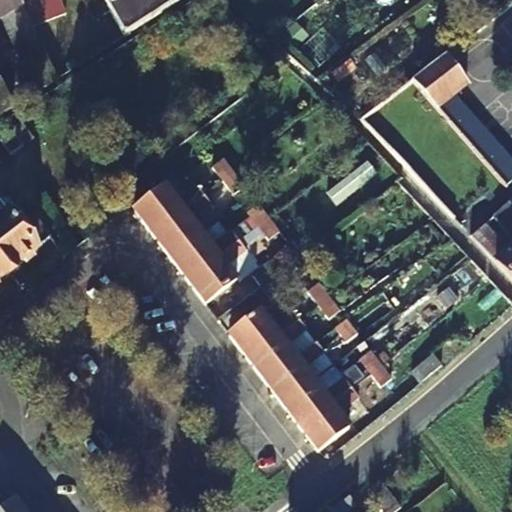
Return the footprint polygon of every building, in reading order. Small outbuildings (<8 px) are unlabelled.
[(58,81),(27,17),(18,0),(0,0),(0,66),(1,66),(0,65),(0,24),(2,23),(37,95),(58,81)] [(40,0),(18,0),(27,17),(43,10),(39,1),(40,0)] [(81,0),(94,23),(110,14),(101,0),(81,0)] [(178,5),(175,0),(101,0),(110,14),(124,38),(178,5)] [(436,113),(455,98),(468,88),(445,59),(412,85),(436,113)] [(0,84),(0,118),(15,109),(0,84)] [(511,163),(455,98),(436,113),(505,191),(511,185),(511,163)] [(234,175),(223,162),(211,170),(222,185),(234,175)] [(234,175),(222,185),(233,199),(245,189),(234,175)] [(167,189),(135,213),(153,237),(204,198),(198,189),(179,204),(167,189)] [(170,259),(202,235),(193,222),(212,208),(204,198),(153,237),(170,259)] [(0,260),(11,275),(38,254),(36,250),(50,239),(34,217),(19,228),(0,204),(0,260)] [(511,208),(510,206),(498,217),(511,232),(511,253),(496,267),(511,284),(511,208)] [(269,221),(259,207),(245,216),(256,230),(269,221)] [(494,219),(484,208),(460,229),(470,240),(494,219)] [(269,221),(256,230),(267,244),(279,235),(269,221)] [(170,259),(188,282),(239,244),(231,233),(212,248),(202,235),(170,259)] [(246,254),(239,244),(188,282),(206,306),(237,282),(227,268),(246,254)] [(0,282),(11,275),(0,260),(0,282)] [(329,300),(318,286),(306,295),(317,309),(329,300)] [(329,300),(317,309),(328,323),(340,313),(329,300)] [(249,362),(300,323),(292,313),(273,327),(263,315),(231,339),(249,362)] [(249,362),(266,384),(297,360),(287,347),(306,333),(300,323),(249,362)] [(346,323),(334,332),(345,346),(357,336),(346,323)] [(283,407),(315,383),(305,371),(324,356),(316,345),(297,360),(266,384),(283,407)] [(382,368),(371,354),(358,363),(370,377),(382,368)] [(382,368),(370,377),(380,390),(391,381),(382,368)] [(283,407),(301,431),(352,392),(343,381),(325,396),(315,383),(283,407)] [(359,401),(352,392),(301,431),(318,454),(320,454),(351,430),(340,416),(359,401)] [(389,497),(379,483),(368,491),(378,505),(389,497)] [(389,497),(378,505),(383,511),(397,511),(400,510),(389,497)] [(330,511),(352,511),(355,509),(348,499),(330,511)]
